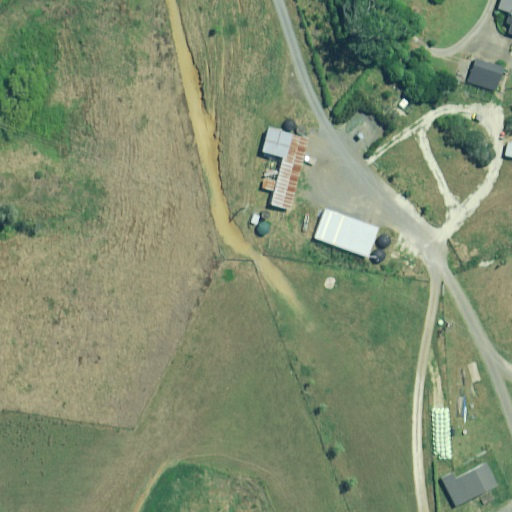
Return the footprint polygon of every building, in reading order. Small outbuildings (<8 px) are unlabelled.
[(511,0),(501,0),(498,10),(511,14),(511,26),(509,36),(511,36),(511,0)] [(476,60),(469,83),(499,92),(506,69),(476,60)] [(285,210),(308,137),(269,125),(261,150),(282,157),(267,204),(285,210)] [(511,141),(505,141),(502,158),(511,159),(511,141)] [(376,229),(323,209),(312,239),(365,258),(376,229)] [(373,247),(385,253),(392,238),(379,233),(373,247)] [(385,253),(373,247),(366,262),(379,267),(385,253)] [(468,270),(460,277),(469,288),(477,281),(468,270)] [(490,465),(443,483),(454,509),(500,492),(490,465)]
